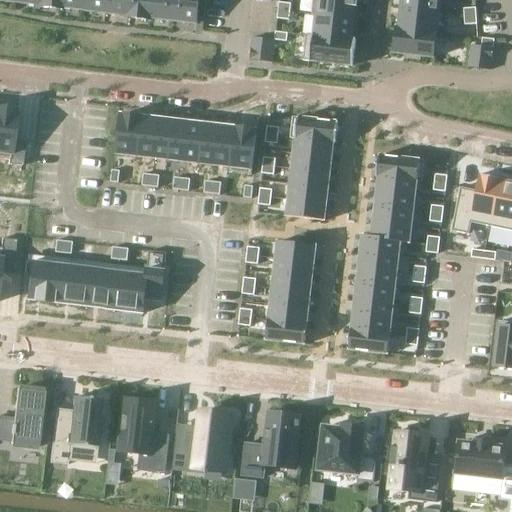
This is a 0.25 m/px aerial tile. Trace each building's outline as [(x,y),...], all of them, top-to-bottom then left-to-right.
[(36,9),(37,9),(38,0),(15,0),(15,4),(36,7),(36,9)] [(38,0),(37,9),(58,12),(59,0),(38,0)] [(61,10),(82,12),(83,0),(59,0),(58,12),(61,12),(61,10)] [(83,0),(82,12),(105,15),(106,0),(83,0)] [(126,20),(127,20),(129,0),(106,0),(105,15),(126,17),(126,20)] [(129,0),(127,20),(149,23),(151,0),(129,0)] [(152,20),(173,23),(175,0),(151,0),(149,23),(152,23),(152,20)] [(175,0),(173,23),(198,25),(201,0),(175,0)] [(313,0),(311,16),(315,16),(358,21),(359,0),(313,0)] [(401,0),(400,9),(440,14),(441,0),(401,0)] [(279,3),(278,11),(290,13),(291,5),(279,3)] [(396,27),(396,29),(438,34),(440,14),(400,9),(398,27),(396,27)] [(464,9),(464,17),(477,17),(476,9),(464,9)] [(277,19),(289,21),(290,13),(278,11),(277,19)] [(315,16),(313,37),(355,42),(358,21),(315,16)] [(464,17),(465,25),(477,25),(477,17),(464,17)] [(435,59),(438,34),(396,29),(393,54),(435,59)] [(275,33),(274,41),(275,41),(287,42),(288,34),(275,33)] [(305,36),(302,61),(310,62),(310,63),(353,68),(355,42),(313,37),(305,36)] [(251,38),(249,60),(273,63),(275,41),(274,41),(251,38)] [(482,39),(481,47),(494,49),(495,40),(482,39)] [(471,46),(468,68),(491,71),(494,49),(481,47),(471,46)] [(0,109),(0,154),(9,156),(8,166),(22,167),(25,142),(12,141),(16,111),(0,109)] [(121,115),(117,156),(138,158),(143,118),(121,115)] [(143,118),(138,158),(153,160),(158,119),(143,118)] [(294,118),(292,138),(295,139),(334,143),(337,123),(294,118)] [(158,119),(153,160),(169,162),(174,121),(158,119)] [(174,121),(169,162),(184,163),(189,123),(174,121)] [(189,123),(184,163),(200,165),(205,125),(189,123)] [(205,125),(200,165),(215,167),(220,127),(205,125)] [(220,127),(215,167),(231,169),(236,128),(220,127)] [(267,127),(266,135),(278,137),(279,129),(267,127)] [(236,128),(231,169),(252,171),(257,131),(236,128)] [(277,145),(278,137),(266,135),(265,143),(277,145)] [(295,139),(294,154),(332,159),(334,143),(295,139)] [(294,154),(292,170),(331,174),(332,159),(294,154)] [(379,156),(376,178),(379,178),(379,177),(418,182),(418,183),(420,183),(420,182),(422,161),(420,161),(379,156)] [(263,158),(262,166),(275,168),(276,160),(263,158)] [(274,176),(275,168),(262,166),(261,175),(274,176)] [(292,170),(290,185),(329,190),(331,174),(292,170)] [(115,172),(113,184),(121,185),(123,173),(115,172)] [(144,175),(142,187),(150,188),(152,176),(144,175)] [(435,175),(434,183),(446,185),(447,177),(435,175)] [(461,189),(452,232),(468,236),(470,236),(474,215),(491,218),(499,180),(481,176),(479,175),(476,192),(461,189)] [(152,176),(150,188),(158,189),(159,177),(152,176)] [(379,178),(377,193),(416,197),(418,183),(418,182),(379,177),(379,178)] [(175,179),(173,191),(181,192),(183,180),(175,179)] [(183,180),(181,192),(189,193),(190,180),(183,180)] [(511,182),(499,180),(491,218),(511,222),(511,182)] [(206,182),(204,194),(212,195),(213,183),(206,182)] [(213,183),(212,195),(220,196),(221,184),(213,183)] [(445,193),(446,185),(434,183),(433,191),(445,193)] [(290,185),(288,201),(327,205),(329,190),(290,185)] [(242,187),(241,199),(249,200),(250,187),(242,187)] [(260,189),(259,197),(271,199),(272,191),(260,189)] [(377,193),(375,208),(414,213),(416,197),(377,193)] [(270,207),(271,199),(259,197),(258,206),(270,207)] [(288,201),(286,218),(325,222),(327,205),(288,201)] [(431,206),(430,214),(443,216),(444,208),(431,206)] [(375,208),(373,223),(412,228),(414,213),(375,208)] [(442,224),(443,216),(430,214),(430,222),(442,224)] [(372,238),(372,239),(401,242),(401,244),(410,245),(412,228),(373,223),(372,238)] [(363,237),(361,253),(399,258),(401,244),(401,242),(372,239),(372,238),(363,237)] [(428,237),(427,245),(439,247),(440,239),(428,237)] [(54,241),(53,253),(61,254),(62,242),(54,241)] [(62,242),(61,254),(69,255),(70,243),(62,242)] [(278,242),(276,259),(315,264),(317,247),(278,242)] [(438,255),(439,247),(427,245),(426,253),(438,255)] [(0,258),(0,273),(12,274),(15,249),(2,248),(0,259),(0,258)] [(112,248),(110,260),(118,261),(120,249),(112,248)] [(247,248),(246,256),(259,257),(260,249),(247,248)] [(120,249),(118,261),(126,262),(127,250),(120,249)] [(471,259),(483,260),(484,252),(472,250),(471,259)] [(31,263),(26,301),(55,304),(84,308),(112,311),(141,314),(142,315),(144,299),(160,301),(166,253),(148,251),(145,276),(117,273),(88,270),(59,266),(31,263)] [(496,253),(484,252),(483,260),(495,262),(496,253)] [(361,253),(359,269),(398,273),(399,258),(361,253)] [(258,265),(259,257),(246,256),(245,264),(258,265)] [(276,259),(274,275),(313,279),(315,264),(276,259)] [(414,267),(413,275),(425,277),(426,268),(414,267)] [(359,269),(357,284),(396,289),(398,273),(359,269)] [(274,275),(272,290),(311,295),(313,279),(274,275)] [(425,285),(425,277),(413,275),(412,283),(425,285)] [(244,279),(243,287),(255,288),(256,280),(244,279)] [(357,284),(355,300),(394,304),(396,289),(357,284)] [(254,296),(255,288),(243,287),(242,295),(254,296)] [(272,290),(270,306),(309,310),(311,295),(272,290)] [(411,298),(410,306),(422,308),(423,299),(411,298)] [(355,300),(353,315),(392,320),(394,304),(355,300)] [(270,306),(269,321),(307,326),(309,310),(270,306)] [(421,316),(422,308),(410,306),(409,314),(421,316)] [(240,310),(239,318),(252,319),(252,311),(240,310)] [(353,315),(352,331),(390,335),(392,320),(353,315)] [(238,326),(251,328),(252,319),(239,318),(238,326)] [(269,321),(266,342),(305,346),(307,326),(269,321)] [(511,323),(499,322),(494,364),(511,365),(511,323)] [(407,329),(406,337),(418,339),(419,330),(407,329)] [(352,331),(349,351),(388,356),(390,335),(352,331)] [(417,347),(418,339),(406,337),(405,345),(417,347)] [(0,419),(0,439),(11,441),(10,445),(12,445),(37,448),(38,449),(45,393),(43,393),(18,390),(17,390),(13,421),(0,419)] [(55,418),(50,464),(67,466),(68,462),(70,446),(97,449),(99,434),(103,435),(105,418),(101,417),(103,401),(74,398),(72,412),(71,420),(55,418)] [(124,400),(118,452),(139,455),(138,471),(165,474),(169,436),(154,434),(157,404),(124,400)] [(186,434),(184,451),(196,453),(194,469),(205,470),(226,473),(228,457),(232,457),(234,432),(231,431),(232,417),(200,413),(199,428),(198,435),(186,434)] [(246,445),(242,476),(263,479),(264,467),(295,471),(299,434),(297,434),(298,428),(300,428),(300,422),(299,422),(299,418),(269,413),(267,431),(265,431),(264,440),(266,440),(265,447),(246,445)] [(325,426),(319,471),(358,475),(357,481),(375,483),(378,460),(361,457),(364,428),(346,426),(345,429),(325,426)] [(391,465),(388,492),(409,494),(408,500),(437,503),(442,457),(429,455),(431,434),(395,431),(393,448),(391,447),(389,465),(391,465)] [(455,485),(455,489),(475,492),(476,488),(501,491),(501,495),(500,500),(511,501),(509,511),(511,511),(511,468),(503,467),(505,449),(491,447),(491,444),(475,442),(474,445),(460,444),(457,467),(455,485)] [(236,480),(233,500),(241,501),(242,491),(255,493),(256,483),(236,480)] [(170,482),(158,481),(157,490),(169,491),(170,482)] [(370,488),(368,500),(377,501),(379,489),(370,488)]
